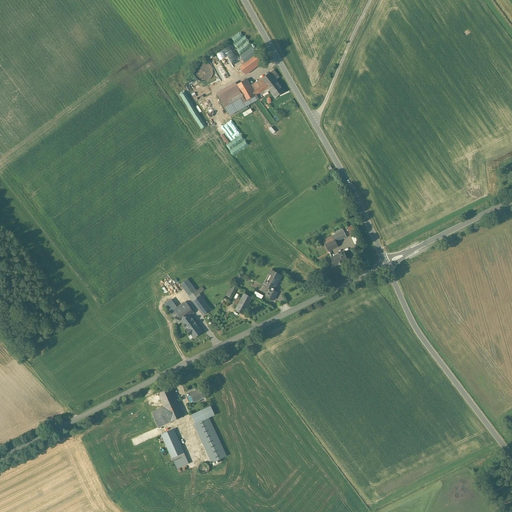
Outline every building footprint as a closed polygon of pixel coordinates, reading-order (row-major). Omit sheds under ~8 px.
[(233,44),(240,54),(253,45),(246,35),(243,37),(243,36),(233,44)] [(233,44),(226,47),(232,65),(239,62),(233,44)] [(209,56),(221,81),(236,74),(225,49),(209,56)] [(258,52),(242,64),(247,71),(264,59),(258,52)] [(207,65),(204,65),(201,65),(198,67),(196,69),(195,72),(195,74),(196,78),(198,81),(201,82),(205,83),(208,82),(211,80),(213,77),(214,73),(213,70),(210,67),(207,65)] [(279,77),(274,70),(270,72),(276,79),(279,77)] [(276,79),(270,72),(261,79),(265,84),(268,88),(275,97),(284,90),(276,79)] [(253,91),(247,79),(236,85),(245,101),(246,101),(256,95),(253,91)] [(265,84),(253,91),(256,95),(268,88),(265,84)] [(236,85),(218,95),(230,115),(248,104),(246,101),(245,101),(236,85)] [(191,111),(199,106),(195,99),(187,103),(191,111)] [(245,116),(254,112),(252,108),(243,113),(245,116)] [(203,111),(194,114),(199,128),(208,125),(203,111)] [(348,225),(351,236),(356,234),(353,224),(348,225)] [(342,228),(334,232),(335,234),(337,238),(334,239),(336,242),(346,237),(342,228)] [(335,234),(323,240),(324,244),(334,239),(337,238),(335,234)] [(334,239),(324,244),(328,251),(338,246),(336,242),(334,239)] [(343,252),(331,258),(335,266),(347,261),(343,252)] [(274,272),(271,270),(263,285),(270,288),(273,290),(274,290),(279,281),(282,276),(280,275),(280,274),(274,271),(274,272)] [(197,291),(188,279),(180,284),(189,296),(197,291)] [(234,285),(228,296),(231,298),(237,287),(234,285)] [(273,290),(270,288),(266,296),(273,299),(277,292),(274,290),(273,290)] [(244,293),(235,310),(243,314),(252,298),(244,293)] [(211,309),(200,296),(193,301),(203,315),(211,309)] [(175,309),(169,301),(167,302),(164,304),(176,319),(175,319),(179,324),(182,322),(183,321),(175,312),(177,310),(180,313),(183,311),(180,308),(187,303),(183,303),(175,309)] [(187,303),(180,308),(183,311),(180,313),(177,310),(175,312),(183,321),(190,316),(194,313),(187,303)] [(183,321),(182,322),(188,330),(196,324),(190,316),(183,321)] [(202,332),(196,324),(188,330),(187,331),(190,335),(191,334),(194,338),(202,332)] [(170,388),(159,393),(158,393),(158,394),(164,406),(177,401),(171,388),(171,387),(170,388)] [(201,388),(190,393),(194,401),(194,402),(205,397),(201,388)] [(164,406),(151,412),(158,427),(183,416),(177,401),(164,406)] [(211,406),(191,415),(195,424),(209,418),(215,415),(211,406)] [(195,424),(194,425),(211,462),(220,458),(226,456),(209,418),(195,424)] [(173,429),(162,435),(172,457),(184,452),(173,429)] [(184,452),(172,457),(176,466),(188,461),(184,452)] [(209,470),(209,468),(209,466),(208,464),(206,463),(204,462),(202,463),(200,464),(199,466),(198,468),(199,470),(200,472),(202,473),(204,474),(206,473),(208,472),(209,470)]
